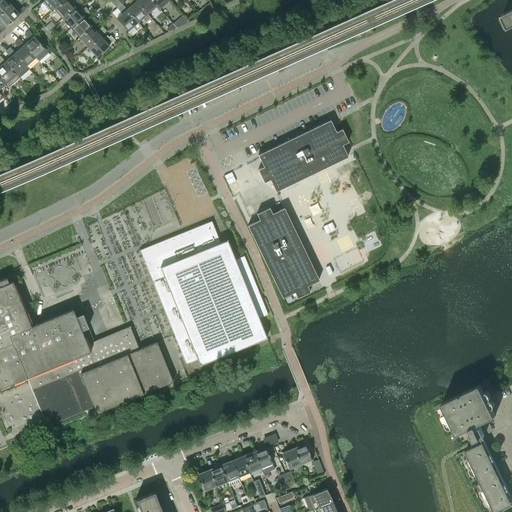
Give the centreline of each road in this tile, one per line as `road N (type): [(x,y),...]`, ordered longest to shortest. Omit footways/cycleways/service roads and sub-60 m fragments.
road 1 (residential): [(0,237),(110,176),(182,124),(363,44)]
road 2 (residential): [(167,462),(292,411)]
road 3 (residential): [(45,511),(167,462)]
